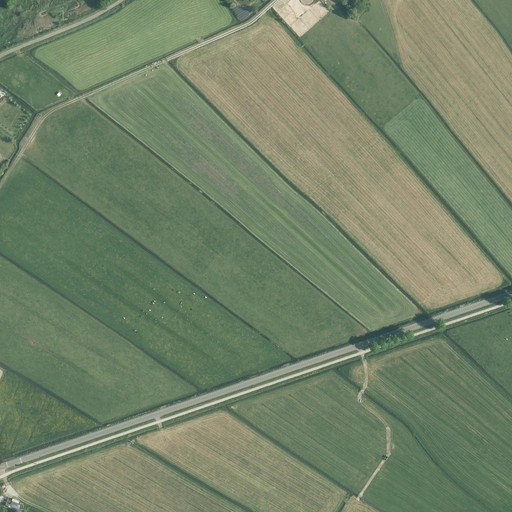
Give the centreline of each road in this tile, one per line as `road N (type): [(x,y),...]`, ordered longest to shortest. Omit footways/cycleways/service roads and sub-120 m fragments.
road 1 (secondary): [(0,467),(511,294)]
road 2 (track): [(278,0),(251,22),(50,112),(0,187)]
road 3 (track): [(357,500),(388,454),(387,427),(360,400),(366,379),(359,345)]
road 4 (unclassified): [(0,56),(122,0)]
